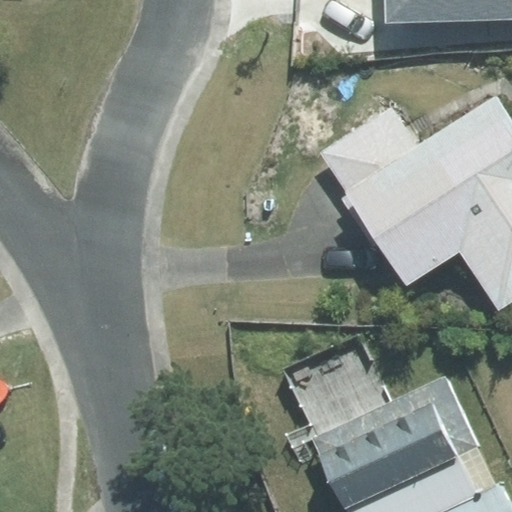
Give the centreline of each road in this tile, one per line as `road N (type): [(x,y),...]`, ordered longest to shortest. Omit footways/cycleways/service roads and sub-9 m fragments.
road 1 (residential): [(92,301),(124,448),(152,511)]
road 2 (residential): [(177,0),(119,183)]
road 3 (residential): [(92,301),(0,163)]
road 4 (residential): [(119,183),(92,301)]
